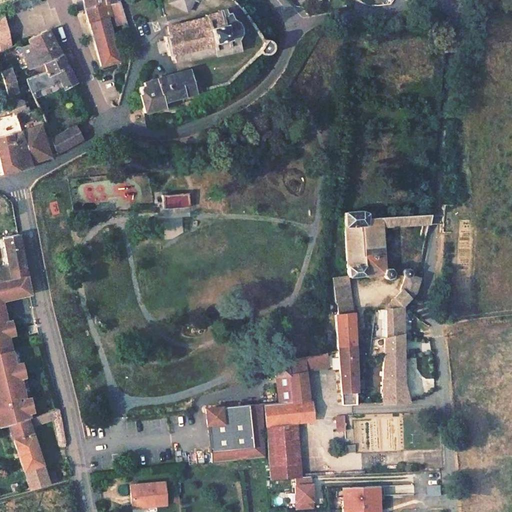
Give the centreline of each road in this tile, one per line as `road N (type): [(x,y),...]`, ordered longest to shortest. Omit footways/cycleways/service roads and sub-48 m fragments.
road 1 (residential): [(451,511),(444,378),(427,308),(449,5)]
road 2 (residential): [(14,181),(87,511)]
road 3 (residential): [(107,126),(145,132),(219,116),(256,88),(281,53),(292,17)]
road 4 (residential): [(292,17),(421,1),(449,5)]
road 5 (residential): [(58,0),(107,126)]
